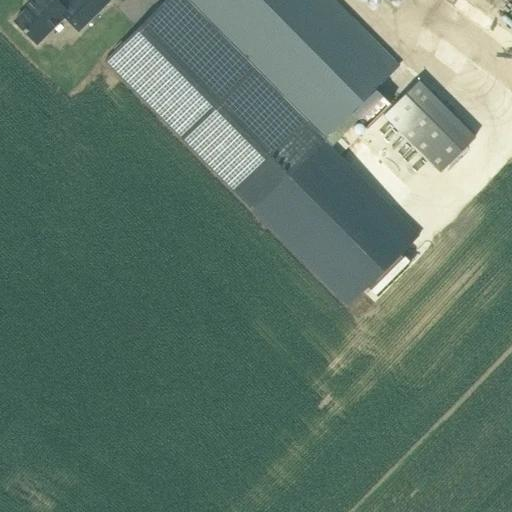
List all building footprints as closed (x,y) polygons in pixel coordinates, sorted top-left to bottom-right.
[(26,9),(14,21),(37,44),(65,16),(79,31),(110,1),(109,0),(69,0),(68,1),(70,2),(64,7),(56,0),(29,0),(24,6),(26,9)] [(188,0),(166,0),(104,62),(119,76),(252,211),(285,178),(325,139),(188,0)] [(332,0),(192,0),(328,136),(325,139),(285,178),(292,185),(332,146),(358,120),(366,128),(394,100),(379,85),(398,66),(332,0)] [(419,81),(395,105),(386,115),(442,171),(476,137),(419,81)] [(285,178),(252,211),(348,305),(367,286),(402,252),(403,250),(418,236),(332,146),(292,185),(285,178)]
